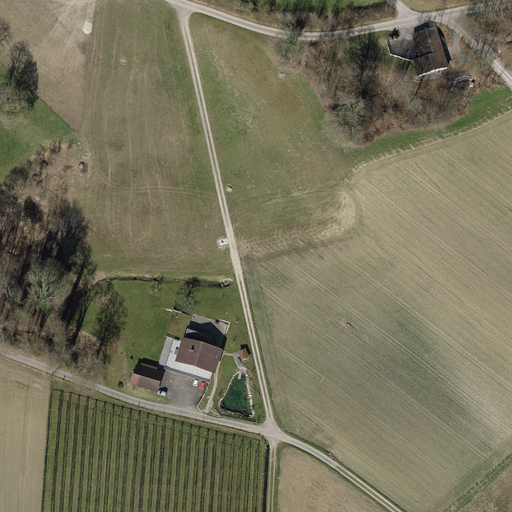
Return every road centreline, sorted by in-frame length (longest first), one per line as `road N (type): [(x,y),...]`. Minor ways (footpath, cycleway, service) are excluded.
road 1 (track): [(270,511),(274,434),(266,386),(181,1)]
road 2 (track): [(0,350),(171,409),(274,434),(401,511)]
road 3 (track): [(177,0),(291,40),(414,20)]
